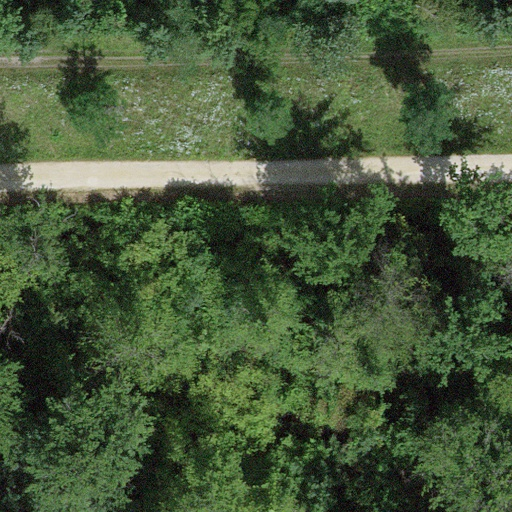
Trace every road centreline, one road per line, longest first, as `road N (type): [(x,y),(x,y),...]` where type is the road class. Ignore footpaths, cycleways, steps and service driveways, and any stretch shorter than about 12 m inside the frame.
road 1 (track): [(511,50),(0,64)]
road 2 (track): [(0,182),(511,177)]
